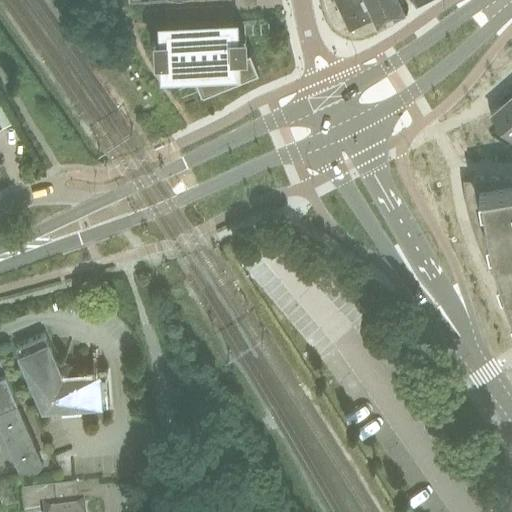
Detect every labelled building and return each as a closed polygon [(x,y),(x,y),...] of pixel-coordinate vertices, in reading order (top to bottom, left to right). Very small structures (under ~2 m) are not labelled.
[(231,0),(165,0),(167,21),(166,32),(157,32),(158,52),(166,52),(166,63),(194,63),(205,86),(204,87),(204,88),(259,66),(251,45),(249,46),(246,46),(246,29),(233,30),(233,18),(231,0)] [(405,9),(400,0),(335,0),(349,29),(376,15),(379,21),(405,9)] [(511,134),(511,100),(508,96),(491,111),(511,134)] [(510,301),(511,304),(511,177),(463,177),(464,186),(466,195),(468,203),(470,212),(472,221),(474,229),(477,238),(480,246),(484,254),(488,262),(491,270),(496,278),(500,286),(505,294),(510,301)] [(42,407),(109,402),(107,372),(74,375),(73,371),(71,367),(68,364),(64,363),(60,363),(56,364),(43,333),(15,345),(42,407)] [(41,458),(16,399),(0,361),(0,419),(21,467),(41,458)] [(54,506),(52,489),(21,493),(22,511),(81,511),(80,503),(54,506)]
